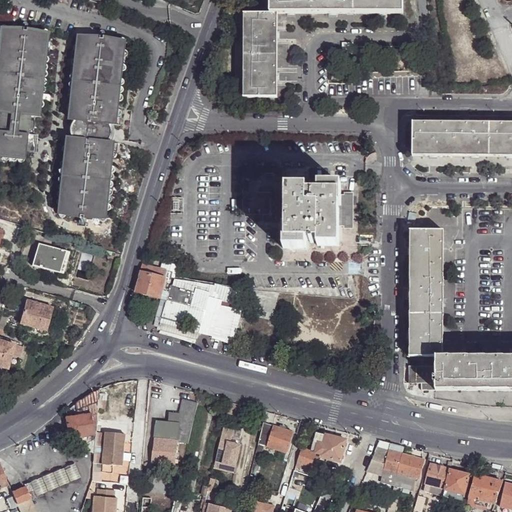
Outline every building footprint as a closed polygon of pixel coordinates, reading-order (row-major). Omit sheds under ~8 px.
[(270,0),(270,14),(277,14),(403,13),(403,0),(270,0)] [(277,97),(277,14),(270,14),(244,14),(243,96),(277,97)] [(38,93),(46,32),(8,28),(0,96),(0,111),(1,111),(0,120),(0,151),(27,154),(28,149),(35,150),(37,135),(31,134),(33,115),(36,116),(38,99),(39,100),(40,93),(38,93)] [(109,124),(114,125),(116,109),(117,109),(118,102),(116,102),(124,41),(86,37),(76,120),(79,121),(77,139),(74,138),(64,213),(102,218),(109,165),(110,165),(111,158),(110,158),(112,143),(107,142),(109,124)] [(79,121),(76,120),(74,121),(71,125),(70,130),(71,134),(74,138),(77,139),(79,121)] [(511,122),(413,122),(413,150),(413,155),(511,155),(511,122)] [(116,129),(114,125),(109,124),(107,142),(112,143),(113,141),(116,138),(117,133),(116,129)] [(341,205),(341,192),(341,184),(318,183),(318,191),(307,191),(307,187),(286,187),(286,223),(289,223),(288,227),(285,227),(284,248),(308,248),(308,240),(318,241),(318,245),(339,245),(339,230),(339,207),(336,208),(336,205),(341,205)] [(354,192),(341,192),(341,205),(336,205),(336,208),(339,207),(339,230),(354,230),(354,192)] [(409,357),(436,357),(436,365),(409,365),(409,382),(421,382),(420,390),(511,390),(511,357),(442,357),(443,231),(410,231),(409,357)] [(60,273),(66,251),(39,243),(33,265),(60,273)] [(70,252),(66,251),(60,273),(64,274),(70,252)] [(173,271),(143,262),(135,290),(160,296),(164,280),(165,276),(171,278),(173,271)] [(168,281),(164,280),(160,296),(164,298),(159,315),(163,316),(162,321),(197,331),(208,294),(239,303),(241,291),(175,278),(173,285),(171,284),(170,287),(167,286),(168,281)] [(53,307),(27,301),(20,324),(46,332),(53,307)] [(0,340),(0,367),(4,353),(7,354),(11,355),(14,344),(0,340)] [(106,407),(105,399),(98,399),(98,393),(76,394),(77,409),(106,407)] [(166,417),(166,422),(178,423),(176,441),(187,443),(193,417),(197,403),(181,399),(175,413),(170,412),(169,418),(166,417)] [(239,406),(228,403),(225,418),(235,421),(239,406)] [(78,437),(95,435),(91,415),(67,418),(71,439),(78,437)] [(166,422),(155,420),(149,462),(173,465),(176,441),(178,423),(166,422)] [(234,428),(223,425),(214,461),(234,466),(239,445),(229,442),(231,436),(232,436),(234,428)] [(291,433),(262,425),(248,483),(251,484),(254,471),(256,471),(262,445),(285,450),(291,433)] [(104,465),(113,466),(122,466),(125,434),(95,432),(95,435),(93,454),(93,463),(104,465)] [(309,451),(301,448),(295,466),(299,467),(304,469),(304,471),(313,473),(318,457),(340,462),(345,440),(316,432),(311,448),(309,447),(309,451)] [(95,435),(78,437),(79,448),(93,454),(95,435)] [(393,486),(401,455),(376,448),(365,472),(380,476),(378,482),(393,486)] [(422,460),(401,455),(393,486),(413,491),(416,477),(418,478),(422,460)] [(234,466),(214,461),(212,467),(233,472),(234,466)] [(73,464),(23,486),(24,488),(28,500),(79,477),(73,464)] [(113,473),(113,466),(104,465),(103,473),(113,473)] [(449,469),(430,465),(423,490),(443,495),(449,469)] [(293,488),(295,479),(299,467),(295,466),(288,487),(293,488)] [(469,474),(449,469),(443,495),(449,497),(451,492),(464,495),(469,474)] [(502,481),(474,475),(466,506),(486,510),(488,502),(494,503),(502,481)] [(511,483),(506,482),(499,506),(511,509),(511,483)] [(33,511),(28,500),(24,488),(11,494),(18,511),(33,511)] [(116,511),(117,499),(115,498),(116,491),(99,490),(98,498),(95,497),(94,511),(116,511)] [(463,500),(464,495),(451,492),(449,497),(463,500)] [(147,511),(149,498),(141,497),(139,511),(147,511)] [(175,511),(177,508),(178,508),(180,501),(173,500),(170,511),(175,511)] [(252,500),(249,511),(272,511),(275,505),(252,500)] [(392,511),(395,502),(389,500),(386,511),(392,511)] [(229,511),(230,509),(203,502),(202,507),(200,511),(229,511)]
